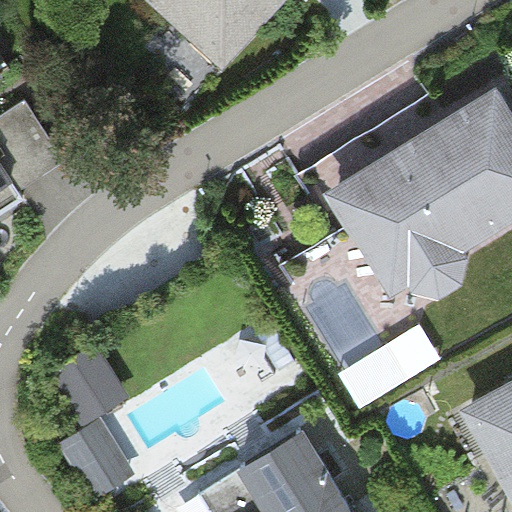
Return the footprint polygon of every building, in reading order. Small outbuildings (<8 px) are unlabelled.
[(160,0),(239,77),(313,0),(160,0)] [(511,123),(490,87),(319,193),(389,306),(511,230),(511,123)] [(343,369),(363,402),(443,353),(423,320),(343,369)] [(511,511),(511,376),(456,403),(509,511),(511,511)] [(105,418),(65,442),(99,497),(139,472),(105,418)] [(350,511),(300,433),(237,473),(261,511),(259,511),(350,511)]
